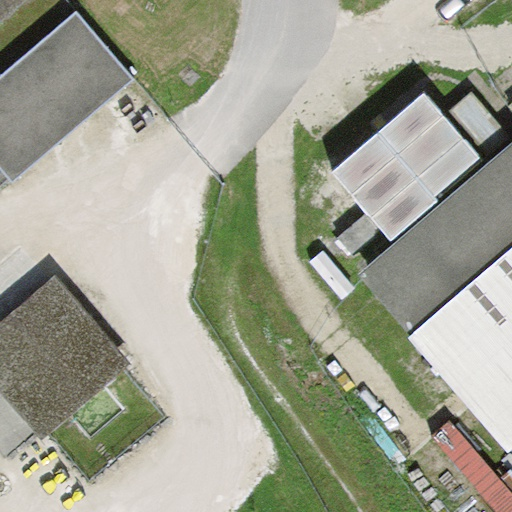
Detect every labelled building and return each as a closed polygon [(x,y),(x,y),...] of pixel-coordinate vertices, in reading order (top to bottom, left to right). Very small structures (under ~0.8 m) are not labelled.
[(0,186),(12,176),(17,181),(135,80),(76,12),(0,77),(0,186)] [(337,171),(399,243),(443,206),(436,199),(484,159),(429,94),(337,171)] [(399,243),(370,267),(389,290),(443,354),(472,389),(511,436),(511,149),(443,206),(399,243)] [(59,280),(0,330),(0,384),(44,433),(127,361),(59,280)] [(511,511),(511,495),(463,424),(443,438),(494,511),(511,511)]
